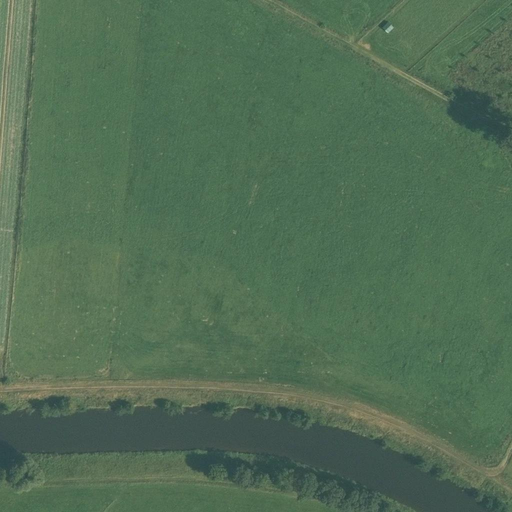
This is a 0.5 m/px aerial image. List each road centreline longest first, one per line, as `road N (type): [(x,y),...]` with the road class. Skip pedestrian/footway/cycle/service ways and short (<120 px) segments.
road 1 (track): [(511,490),(383,418),(328,401),(199,386),(0,389)]
road 2 (track): [(0,482),(188,478),(277,488),(356,511)]
road 3 (track): [(511,127),(268,0)]
